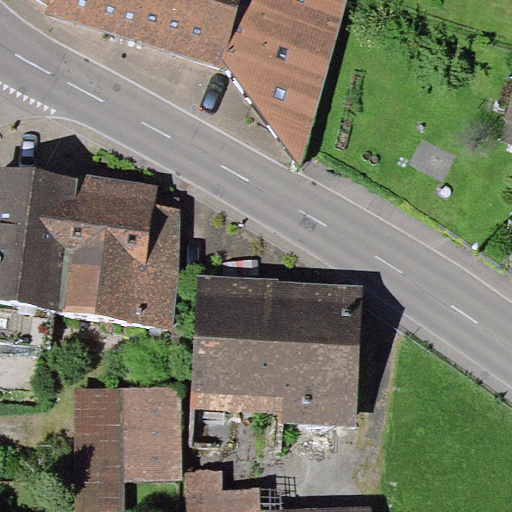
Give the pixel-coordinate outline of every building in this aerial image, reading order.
[(223,72),(239,0),(29,0),(47,13),(44,19),(223,72)] [(239,0),(223,72),(298,163),(344,0),(239,0)] [(511,97),(503,123),(511,125),(511,97)] [(171,206),(137,201),(44,188),(3,181),(0,183),(0,374),(33,379),(36,353),(44,354),(50,319),(165,332),(174,289),(171,206)] [(350,421),(355,303),(192,295),(185,452),(246,455),(276,457),(278,418),(350,421)] [(122,511),(122,481),(177,481),(176,391),(81,392),(82,511),(122,511)] [(246,511),(246,455),(185,452),(184,511),(246,511)]
